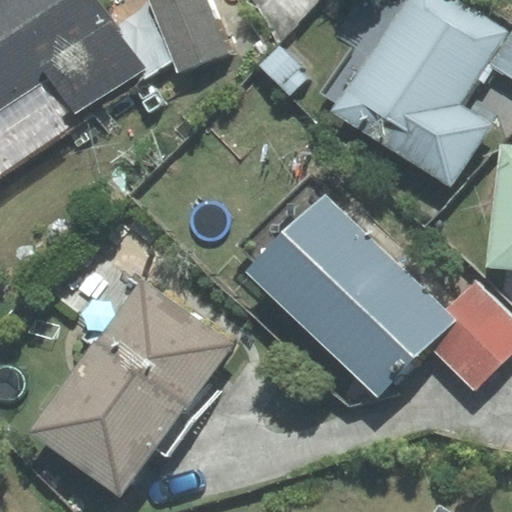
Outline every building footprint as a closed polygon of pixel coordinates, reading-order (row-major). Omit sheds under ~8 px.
[(87,111),(159,64),(116,0),(0,0),(0,119),(65,77),(87,111)] [(249,0),(159,0),(186,72),(265,43),(249,0)] [(511,25),(472,0),(414,0),(346,108),(463,182),(501,122),(472,104),(498,64),(511,41),(511,25)] [(511,41),(498,64),(511,72),(511,41)] [(511,154),(502,265),(511,265),(511,154)] [(340,193),(266,269),(395,394),(441,347),(468,319),(458,308),(340,193)] [(246,344),(154,279),(145,292),(82,380),(48,428),(140,493),(246,344)] [(511,311),(483,283),(458,308),(468,319),(441,347),(485,389),(511,361),(511,311)] [(469,511),(453,501),(445,511),(469,511)]
